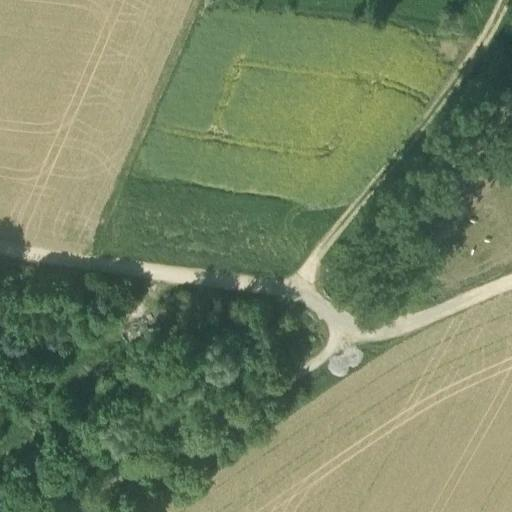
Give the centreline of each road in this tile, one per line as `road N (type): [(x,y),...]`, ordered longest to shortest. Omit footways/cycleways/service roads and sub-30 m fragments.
road 1 (track): [(78,511),(371,340)]
road 2 (track): [(0,250),(311,299)]
road 3 (track): [(201,0),(88,266)]
road 4 (track): [(0,453),(152,299),(158,278)]
road 5 (track): [(511,285),(371,340)]
